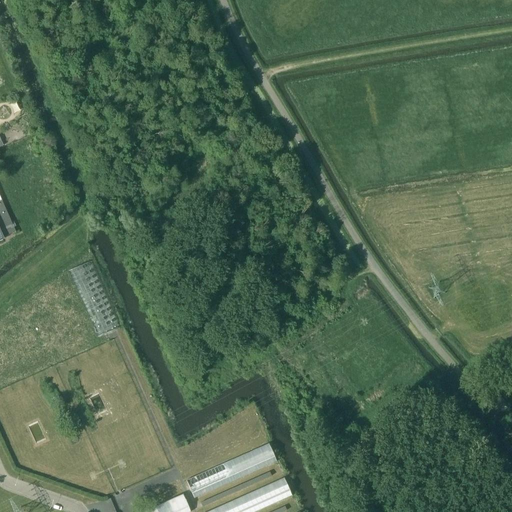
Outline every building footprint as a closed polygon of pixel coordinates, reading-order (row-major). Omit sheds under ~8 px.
[(0,241),(4,239),(3,237),(15,232),(1,200),(0,197),(0,241)] [(103,334),(121,326),(91,259),(73,268),(103,334)] [(186,480),(190,491),(194,498),(276,461),(268,443),(186,480)] [(269,471),(199,502),(201,507),(271,476),(269,471)] [(207,511),(254,511),(292,495),(284,478),(207,511)] [(190,511),(183,494),(156,506),(142,511),(190,511)]
